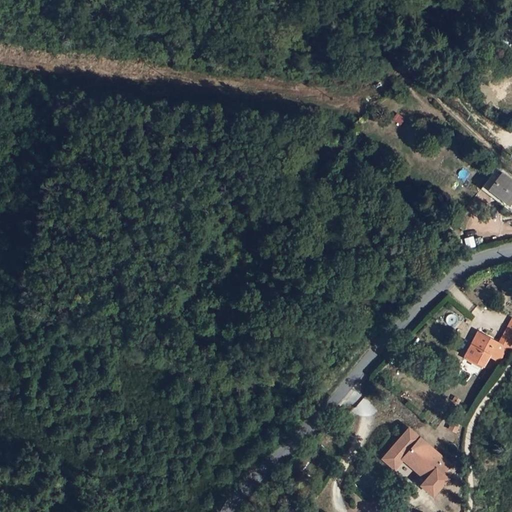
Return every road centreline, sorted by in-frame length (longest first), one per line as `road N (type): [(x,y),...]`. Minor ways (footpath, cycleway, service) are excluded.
road 1 (tertiary): [(511,249),(459,268),(225,511)]
road 2 (track): [(467,511),(469,428),(511,364)]
road 3 (track): [(125,511),(95,473),(0,422)]
